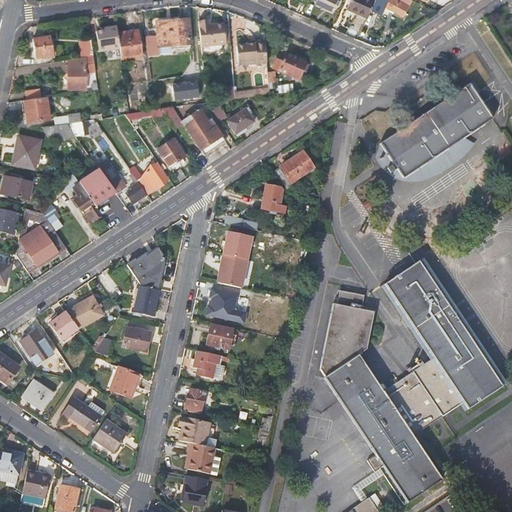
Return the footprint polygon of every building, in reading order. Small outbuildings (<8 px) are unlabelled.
[(337,0),(313,0),(316,1),(315,3),(332,11),(337,0)] [(350,0),(347,8),(367,17),(370,10),(374,0),(350,0)] [(383,4),(385,0),(374,0),(370,10),(380,14),(384,5),(383,4)] [(403,17),(412,0),(411,0),(385,0),(383,4),(384,5),(403,17)] [(160,46),(170,45),(191,44),(189,20),(164,22),(164,26),(158,27),(160,46)] [(210,22),(200,23),(202,46),(227,43),(227,42),(225,25),(225,23),(210,25),(210,22)] [(100,52),(121,49),(119,34),(117,26),(108,28),(108,31),(97,33),(100,52)] [(139,31),(119,34),(121,49),(122,59),(143,56),(139,31)] [(54,56),(51,36),(33,39),(36,59),(54,56)] [(81,43),(83,58),(94,57),(91,41),(81,43)] [(268,63),(265,43),(247,46),(237,47),(240,67),(243,66),(268,63)] [(283,61),(277,59),(273,68),(287,75),(285,78),(291,81),(293,77),(300,80),(308,63),(286,53),(283,61)] [(87,73),(96,72),(94,57),(83,58),(70,60),(69,89),(86,90),(87,73)] [(175,100),(200,98),(199,83),(174,85),(175,100)] [(279,87),(280,93),(294,91),(293,85),(279,87)] [(223,87),(224,101),(236,99),(235,86),(223,87)] [(478,97),(471,86),(382,144),(404,177),(492,119),(478,97)] [(26,92),(27,101),(42,99),(41,90),(26,92)] [(51,120),(47,98),(42,99),(27,101),(26,101),(29,123),(51,120)] [(220,107),(214,111),(221,122),(227,118),(220,107)] [(183,122),(175,108),(163,110),(176,130),(184,124),(205,156),(226,142),(216,127),(212,129),(200,110),(183,122)] [(228,121),(237,134),(254,123),(248,113),(250,111),(248,108),(228,121)] [(93,139),(105,132),(96,120),(91,120),(68,124),(76,136),(89,133),(93,139)] [(51,140),(76,136),(68,124),(42,128),(51,140)] [(218,125),(216,127),(222,136),(224,135),(218,125)] [(35,169),(41,141),(20,137),(14,165),(35,169)] [(186,157),(174,140),(158,150),(170,168),(186,157)] [(89,145),(84,148),(100,170),(116,193),(117,194),(120,191),(118,188),(125,184),(108,159),(106,161),(102,156),(99,158),(94,153),(98,150),(96,145),(91,148),(89,145)] [(304,153),(276,171),(286,187),(314,168),(304,153)] [(149,194),(170,180),(158,163),(151,165),(143,178),(137,170),(135,172),(134,171),(132,172),(133,174),(139,182),(140,181),(149,194)] [(96,206),(116,193),(100,170),(80,183),(96,206)] [(95,220),(102,215),(96,206),(80,183),(73,174),(67,182),(62,189),(68,193),(72,188),(78,197),(76,198),(87,214),(83,216),(87,222),(94,219),(95,220)] [(137,183),(139,182),(133,174),(130,176),(136,185),(125,192),(131,202),(138,197),(140,200),(146,196),(137,183)] [(29,200),(32,183),(5,177),(1,194),(29,200)] [(285,189),(267,186),(262,209),(279,213),(281,206),(285,189)] [(54,207),(51,205),(45,215),(56,231),(63,227),(54,213),(56,210),(54,207)] [(0,231),(15,235),(19,214),(0,209),(0,231)] [(28,272),(66,247),(56,231),(45,215),(26,209),(17,256),(28,272)] [(227,216),(225,224),(241,228),(243,220),(227,216)] [(262,254),(265,240),(229,232),(224,255),(244,260),(246,250),(262,254)] [(135,260),(127,265),(141,285),(158,289),(164,258),(159,250),(154,253),(148,257),(147,255),(137,261),(135,260)] [(248,260),(244,260),(224,255),(223,264),(224,264),(222,273),(221,272),(218,284),(242,289),(248,260)] [(503,387),(425,270),(420,262),(387,284),(396,299),(435,358),(397,385),(385,393),(380,386),(359,355),(368,350),(376,312),(374,312),(374,308),(364,306),(366,295),(342,290),(339,304),(335,303),(321,369),(326,377),(325,377),(376,454),(368,460),(376,471),(384,466),(388,471),(409,502),(442,480),(418,443),(503,387)] [(0,264),(0,284),(6,286),(10,267),(0,264)] [(154,314),(159,289),(158,289),(141,285),(135,310),(154,314)] [(213,317),(233,321),(239,295),(218,290),(216,300),(211,299),(209,308),(214,309),(213,317)] [(103,315),(92,297),(74,308),(85,326),(103,315)] [(276,304),(296,308),(298,301),(277,297),(276,304)] [(62,341),(79,330),(67,312),(50,323),(62,341)] [(229,349),(234,330),(212,325),(207,345),(229,349)] [(140,330),(129,328),(128,328),(124,347),(146,352),(150,333),(140,330)] [(36,364),(52,353),(37,331),(21,342),(36,364)] [(115,342),(105,338),(101,344),(113,348),(115,342)] [(110,356),(113,348),(101,344),(96,351),(110,356)] [(212,379),(215,364),(219,364),(221,356),(198,351),(196,359),(193,358),(191,368),(201,370),(200,376),(212,379)] [(0,379),(8,384),(19,367),(0,354),(0,379)] [(132,399),(141,376),(119,367),(111,390),(132,399)] [(35,376),(39,372),(32,371),(28,377),(31,379),(35,376)] [(397,385),(392,378),(380,386),(385,393),(397,385)] [(33,381),(23,396),(43,410),(53,394),(33,381)] [(189,394),(185,411),(201,415),(205,393),(193,391),(191,395),(189,394)] [(91,431),(101,416),(89,408),(74,398),(64,413),(91,431)] [(269,400),(266,412),(274,414),(276,402),(269,400)] [(89,408),(101,416),(105,410),(93,402),(89,408)] [(266,412),(262,428),(270,430),(274,414),(266,412)] [(183,419),(178,441),(190,444),(205,447),(209,427),(210,424),(183,419)] [(127,434),(106,420),(94,437),(107,447),(106,449),(113,454),(127,434)] [(215,428),(209,427),(205,447),(211,448),(215,428)] [(260,437),(265,438),(268,439),(270,430),(262,428),(260,437)] [(213,460),(215,449),(211,448),(205,447),(190,444),(188,453),(191,453),(188,470),(219,476),(222,462),(213,460)] [(22,454),(11,452),(1,450),(0,455),(0,456),(0,481),(16,484),(22,454)] [(384,466),(353,487),(363,502),(347,511),(365,511),(375,505),(370,497),(369,498),(362,489),(388,471),(384,466)] [(41,470),(34,469),(29,468),(25,486),(21,501),(44,506),(48,488),(52,473),(41,470)] [(202,507),(207,480),(186,476),(185,485),(187,486),(184,504),(202,507)] [(72,511),(73,511),(78,490),(61,486),(56,509),(58,509),(57,511),(71,511),(72,511)]
